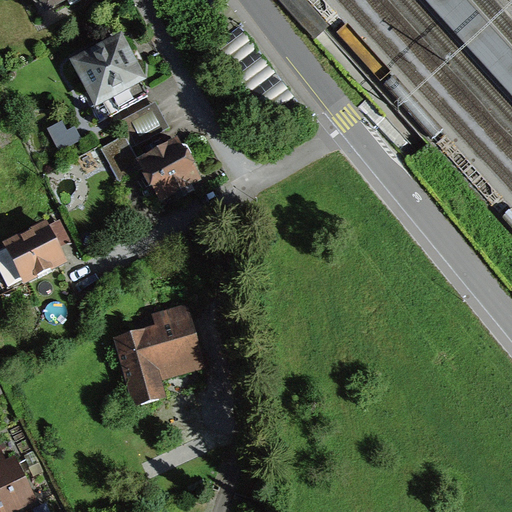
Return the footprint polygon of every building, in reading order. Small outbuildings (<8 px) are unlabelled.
[(36,0),(46,16),(76,0),(36,0)] [(257,50),(246,34),(212,59),(224,75),(257,50)] [(147,95),(142,85),(146,83),(121,36),(70,62),(93,107),(91,108),(98,121),(147,95)] [(275,73),(264,58),(230,83),(242,98),(275,73)] [(294,97),(282,81),(249,106),(260,122),(294,97)] [(122,123),(134,143),(167,125),(155,104),(122,123)] [(62,148),(81,139),(71,117),(52,126),(62,148)] [(138,165),(146,178),(143,179),(150,193),(154,192),(161,204),(200,183),(178,143),(138,165)] [(25,290),(69,266),(46,222),(2,246),(25,290)] [(156,329),(114,341),(134,411),(168,402),(162,383),(206,371),(187,306),(152,316),(156,329)] [(0,511),(17,511),(36,504),(14,457),(0,464),(0,511)]
